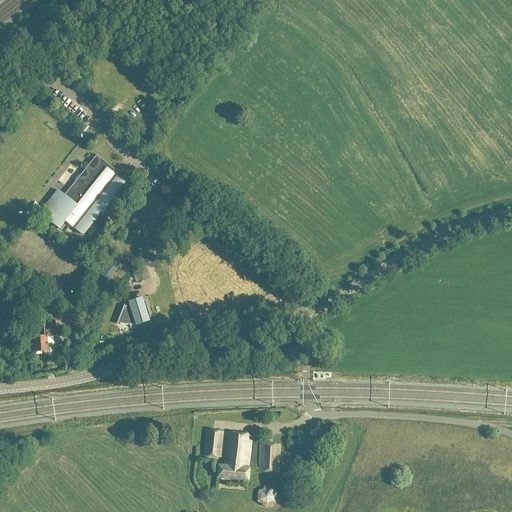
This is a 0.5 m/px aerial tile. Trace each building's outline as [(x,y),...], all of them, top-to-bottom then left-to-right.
[(65,106),(73,115),(79,109),(71,100),(65,106)] [(148,114),(145,117),(150,123),(154,120),(148,114)] [(81,235),(124,182),(112,173),(114,170),(96,155),(81,174),(79,175),(78,176),(77,177),(76,178),(75,180),(74,181),(73,182),(73,184),(64,195),(58,191),(40,214),(58,229),(65,222),(81,235)] [(146,243),(172,210),(154,196),(147,204),(128,229),(146,243)] [(107,279),(118,265),(109,258),(98,273),(107,279)] [(150,279),(147,269),(133,274),(136,283),(150,279)] [(150,317),(145,300),(143,301),(142,297),(128,302),(129,305),(124,307),(125,305),(124,305),(117,324),(118,321),(120,322),(122,322),(124,323),(126,323),(128,323),(130,323),(132,323),(135,322),(136,325),(142,324),(149,321),(148,318),(150,317)] [(48,352),(47,336),(48,336),(48,331),(51,331),(52,336),(61,335),(61,322),(59,322),(59,317),(50,318),(51,327),(47,327),(47,326),(43,326),(43,329),(42,330),(42,336),(34,336),(34,342),(32,343),(31,343),(30,343),(30,344),(29,344),(29,345),(28,346),(28,347),(28,348),(29,348),(29,349),(30,350),(31,350),(31,351),(35,351),(35,352),(48,352)] [(220,457),(223,431),(206,430),(204,455),(220,457)] [(247,467),(251,434),(227,432),(223,465),(218,464),(217,477),(248,481),(250,467),(247,467)] [(278,472),(279,445),(260,444),(259,472),(278,472)] [(257,502),(266,508),(276,503),(276,493),(267,487),(258,491),(257,502)]
